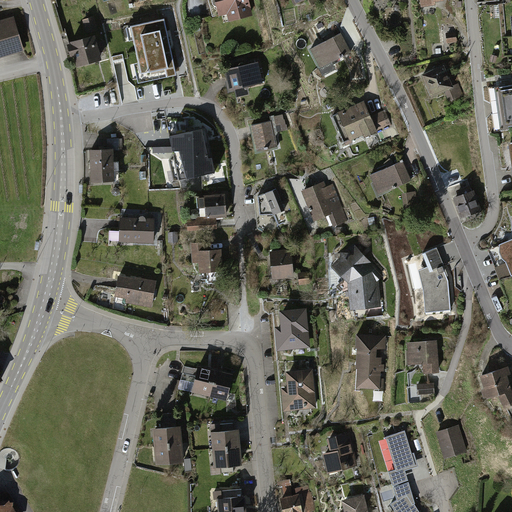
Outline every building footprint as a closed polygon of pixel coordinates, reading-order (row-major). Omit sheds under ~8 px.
[(246,0),(212,0),(213,5),(217,6),(219,6),(221,13),(228,11),(231,19),(250,14),(246,0)] [(92,17),(84,20),(88,32),(96,29),(92,17)] [(176,71),(164,18),(131,26),(142,78),(176,71)] [(14,20),(0,23),(0,55),(22,48),(14,20)] [(326,41),(311,48),(320,66),(337,58),(338,59),(344,56),(343,55),(351,51),(341,32),(333,37),(331,33),(323,37),(326,41)] [(95,43),(93,37),(73,43),(73,44),(69,45),(72,55),(75,54),(78,64),(99,59),(97,52),(104,50),(102,41),(95,43)] [(262,85),(257,63),(246,65),(244,63),(242,63),(239,64),(239,67),(224,70),(227,82),(225,83),(228,95),(235,93),(236,98),(249,95),(248,89),(262,85)] [(321,67),(323,76),(338,72),(336,63),(321,67)] [(444,66),(423,75),(427,84),(430,83),(435,93),(444,90),(452,86),(444,66)] [(452,86),(444,90),(448,100),(461,95),(457,84),(452,86)] [(511,84),(499,87),(505,126),(511,125),(511,84)] [(364,102),(333,115),(344,141),(364,133),(366,136),(391,126),(385,111),(370,118),(364,102)] [(272,121),(252,125),(257,150),(277,146),(275,135),(277,134),(277,131),(276,129),(273,129),(272,121)] [(215,176),(206,131),(170,139),(179,183),(215,176)] [(108,139),(108,149),(112,149),(112,150),(119,150),(118,138),(108,139)] [(108,149),(91,150),(92,181),(113,180),(113,170),(118,169),(118,162),(112,162),(112,150),(112,149),(108,149)] [(387,167),(371,174),(378,193),(393,186),(394,187),(411,180),(402,159),(400,160),(401,161),(394,164),(393,162),(386,165),(387,167)] [(323,183),(304,190),(315,219),(340,209),(331,186),(325,188),(323,183)] [(276,188),(258,196),(260,214),(274,214),(284,210),(276,188)] [(471,217),(481,214),(473,191),(455,197),(462,216),(470,213),(471,217)] [(415,192),(402,194),(404,207),(419,206),(418,201),(416,201),(415,192)] [(226,214),(224,195),(199,198),(200,215),(202,216),(226,214)] [(137,219),(121,219),(120,239),(153,240),(153,220),(146,220),(146,218),(145,217),(144,216),(142,216),(140,216),(138,216),(137,219)] [(110,230),(110,240),(119,240),(120,231),(110,230)] [(511,239),(500,245),(500,252),(502,257),(506,261),(511,276),(511,275),(511,239)] [(208,283),(224,282),(223,269),(221,269),(219,250),(207,251),(207,243),(193,243),(194,262),(201,261),(201,271),(207,270),(208,283)] [(353,307),(378,305),(376,279),(380,275),(355,247),(348,253),(342,253),(342,259),(335,265),(350,281),(353,307)] [(437,247),(422,253),(429,270),(422,273),(425,283),(427,292),(428,301),(428,311),(443,310),(443,313),(451,312),(448,280),(442,266),(444,265),(437,247)] [(283,276),(293,275),(290,250),(271,252),(273,273),(283,272),(283,276)] [(506,262),(495,267),(501,280),(511,276),(506,262)] [(308,273),(300,274),(300,283),(309,282),(308,273)] [(135,280),(119,278),(116,294),(128,296),(127,301),(151,305),(155,282),(136,279),(135,280)] [(282,342),(283,346),(307,344),(304,311),(283,312),(284,328),(278,328),(279,342),(282,342)] [(386,336),(357,334),(356,345),(359,345),(358,361),(358,363),(361,365),(360,381),(356,385),(355,391),(360,390),(360,386),(379,387),(383,387),(383,379),(380,379),(381,357),(375,357),(376,347),(385,347),(386,336)] [(435,341),(409,343),(409,351),(407,351),(408,363),(427,362),(428,371),(437,371),(435,341)] [(202,391),(210,393),(215,370),(199,366),(198,369),(196,376),(182,373),(181,380),(195,383),(194,387),(202,389),(202,391)] [(184,366),(182,373),(196,376),(198,369),(184,366)] [(506,367),(482,375),(486,388),(484,389),(486,396),(488,396),(488,397),(499,393),(505,407),(511,403),(511,392),(509,387),(505,374),(508,374),(506,367)] [(232,374),(215,370),(210,393),(218,395),(218,393),(227,395),(232,374)] [(310,371),(289,373),(290,389),(284,389),(285,402),(289,402),(289,407),(313,405),(310,371)] [(180,381),(174,380),(172,389),(178,390),(180,381)] [(434,392),(433,384),(418,385),(418,393),(434,392)] [(175,412),(168,413),(169,427),(176,427),(175,412)] [(156,445),(180,443),(179,426),(176,427),(169,427),(168,413),(161,413),(162,428),(158,428),(158,437),(156,437),(156,445)] [(215,449),(238,447),(237,430),(234,430),(233,423),(219,424),(219,431),(216,431),(217,440),(214,440),(215,449)] [(412,451),(405,427),(386,433),(395,466),(388,468),(392,482),(408,478),(405,467),(418,464),(414,451),(412,451)] [(450,428),(437,432),(445,457),(466,451),(462,439),(455,441),(450,428)] [(355,464),(348,434),(330,438),(333,451),(326,453),(329,465),(332,465),(333,469),(355,464)] [(180,443),(156,445),(157,454),(160,454),(161,462),(182,460),(180,443)] [(238,447),(215,449),(215,457),(218,457),(219,473),(234,471),(233,464),(240,463),(238,447)] [(415,500),(409,479),(393,483),(397,496),(390,500),(397,511),(421,511),(414,501),(415,500)] [(220,511),(244,511),(243,496),(242,496),(242,489),(221,491),(223,507),(220,507),(220,511)] [(311,493),(282,498),(284,511),(304,511),(315,510),(311,493)] [(366,511),(362,497),(345,501),(347,511),(366,511)]
